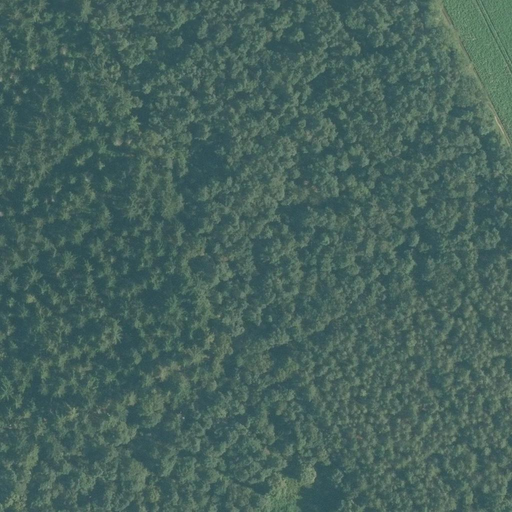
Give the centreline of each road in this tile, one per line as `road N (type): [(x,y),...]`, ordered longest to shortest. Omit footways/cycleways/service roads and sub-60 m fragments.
road 1 (track): [(27,478),(511,249)]
road 2 (track): [(97,0),(248,374)]
